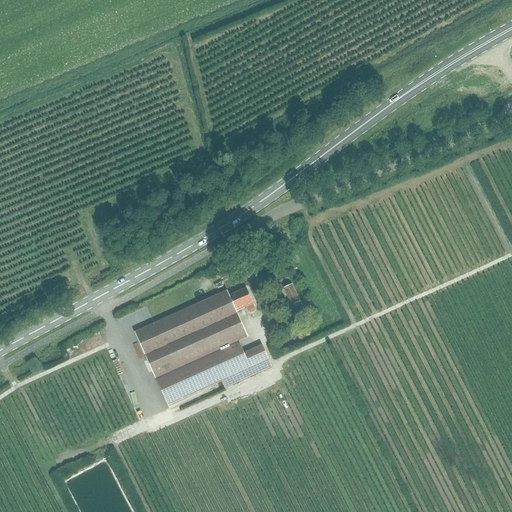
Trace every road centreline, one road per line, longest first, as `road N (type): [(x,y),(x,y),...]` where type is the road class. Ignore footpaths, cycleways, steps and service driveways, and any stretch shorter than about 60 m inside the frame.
road 1 (secondary): [(0,350),(237,218),(421,84),(511,29)]
road 2 (unclassified): [(233,236),(464,139),(511,105)]
